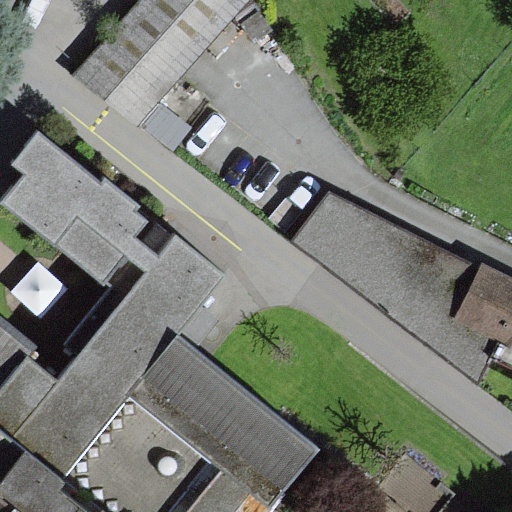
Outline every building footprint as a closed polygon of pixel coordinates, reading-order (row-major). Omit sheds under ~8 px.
[(0,0),(0,19),(9,0),(0,0)] [(247,0),(135,0),(80,64),(152,114),(247,0)] [(107,173),(47,125),(24,154),(35,163),(9,195),(112,278),(70,330),(86,343),(67,366),(40,345),(48,334),(0,295),(0,511),(269,511),(330,438),(188,324),(235,266),(186,226),(170,246),(143,224),(160,203),(113,165),(107,173)] [(511,285),(326,195),(288,241),(465,371),(511,394),(511,285)] [(463,511),(395,459),(354,511),(463,511)]
